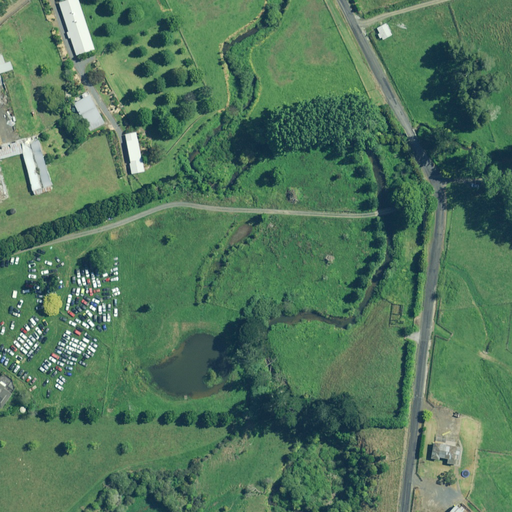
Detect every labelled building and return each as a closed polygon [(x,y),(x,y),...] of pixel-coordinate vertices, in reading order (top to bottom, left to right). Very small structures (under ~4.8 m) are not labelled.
[(79,0),(64,0),(60,2),(69,31),(66,32),(68,39),(71,38),(76,54),(95,48),(79,0)] [(385,23),(375,28),(378,33),(376,34),(378,38),(380,37),(381,40),(391,35),(385,23)] [(11,62),(6,49),(0,51),(0,73),(14,69),(11,62)] [(89,91),(73,100),(81,115),(82,114),(91,131),(106,123),(89,91)] [(39,136),(20,141),(0,145),(0,202),(10,200),(1,160),(24,155),(33,194),(52,189),(39,136)] [(15,388),(13,380),(2,372),(0,374),(0,373),(0,406),(3,408),(14,394),(12,392),(15,388)] [(26,410),(26,409),(26,408),(26,407),(25,407),(25,406),(24,406),(23,406),(23,405),(22,405),(21,405),(21,406),(20,406),(19,406),(19,407),(18,407),(18,408),(18,409),(18,410),(18,411),(19,412),(19,413),(20,413),(21,413),(22,414),(23,413),(24,413),(25,413),(25,412),(26,411),(26,410)] [(450,437),(449,444),(435,441),(432,458),(441,460),(441,457),(448,459),(448,463),(460,465),(463,447),(456,445),(458,439),(450,437)]
